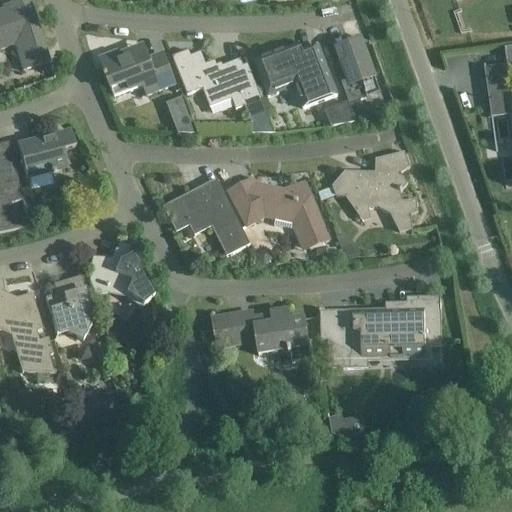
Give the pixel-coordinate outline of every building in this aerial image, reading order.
[(0,50),(14,46),(22,73),(49,64),(45,51),(28,0),(24,0),(9,5),(13,16),(7,18),(6,18),(4,10),(0,11),(0,50)] [(366,99),(362,88),(376,83),(362,43),(339,51),(343,64),(334,67),(348,104),(348,105),(366,99)] [(299,46),(254,64),(268,99),(294,89),(303,111),(337,98),(318,48),(302,54),(299,46)] [(241,62),(241,61),(218,70),(215,63),(206,66),(201,54),(191,58),(189,53),(172,59),(187,98),(203,92),(204,95),(210,93),(215,108),(231,102),(235,112),(244,109),(251,127),(251,136),(275,136),(246,61),(241,62)] [(149,62),(146,54),(121,64),(117,55),(100,62),(106,78),(104,79),(105,82),(107,81),(112,92),(127,86),(130,93),(143,88),(147,98),(175,87),(163,57),(149,62)] [(511,101),(509,83),(506,84),(489,86),(488,86),(487,86),(491,115),(491,120),(499,119),(510,118),(511,136),(511,101)] [(198,136),(184,99),(166,106),(177,135),(198,136)] [(348,104),(336,109),(343,127),(356,125),(348,105),(348,104)] [(74,151),(70,135),(18,149),(17,147),(16,147),(26,182),(27,182),(26,180),(50,174),(50,176),(54,175),(54,172),(66,169),(66,171),(67,171),(63,154),(74,151)] [(410,170),(405,155),(376,162),(375,180),(367,180),(368,175),(345,174),(332,189),(336,198),(346,200),(356,215),(364,211),(378,210),(391,217),(399,234),(412,233),(411,218),(418,215),(417,203),(403,204),(400,195),(408,186),(401,176),(410,170)] [(0,234),(29,229),(11,160),(0,162),(0,234)] [(295,233),(299,240),(304,238),(310,252),(329,244),(305,185),(279,195),(257,190),(252,180),(228,193),(247,229),(265,219),(275,222),(274,228),(295,233)] [(250,247),(216,181),(206,187),(208,190),(167,211),(177,231),(198,220),(203,230),(213,224),(230,257),(250,247)] [(25,211),(33,208),(31,197),(22,199),(25,211)] [(129,248),(118,244),(118,245),(119,246),(118,249),(112,259),(111,258),(110,261),(110,262),(105,264),(103,260),(91,259),(89,269),(92,275),(88,282),(93,295),(107,293),(126,297),(142,308),(153,298),(151,292),(129,248)] [(327,251),(317,252),(318,264),(328,263),(328,260),(327,251)] [(269,254),(261,253),(256,258),(257,259),(263,268),(265,267),(274,261),(269,254)] [(92,319),(80,278),(53,287),(56,296),(45,300),(56,337),(67,334),(82,342),(90,330),(89,329),(86,320),(92,319)] [(0,329),(15,334),(27,375),(53,375),(48,358),(52,356),(48,340),(39,343),(36,334),(45,331),(40,315),(37,315),(32,297),(13,302),(4,299),(1,281),(0,281),(0,329)] [(442,345),(440,299),(406,300),(407,313),(402,313),(402,311),(320,314),(321,344),(328,344),(329,372),(363,371),(362,359),(400,358),(400,360),(406,360),(406,358),(426,357),(426,346),(442,345)] [(291,323),(289,313),(279,314),(280,319),(272,320),(272,318),(253,321),(252,315),(211,321),(216,351),(256,345),(258,357),(288,352),(288,357),(290,356),(292,365),(312,362),(305,321),(291,323)] [(65,418),(49,427),(57,441),(73,433),(65,418)] [(96,426),(90,422),(77,422),(81,434),(96,426)]
